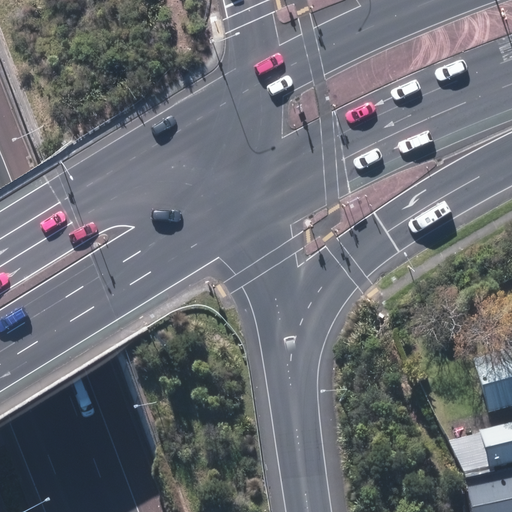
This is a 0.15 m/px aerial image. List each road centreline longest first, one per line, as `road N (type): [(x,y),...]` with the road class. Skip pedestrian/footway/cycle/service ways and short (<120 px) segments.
road 1 (secondary): [(258,203),(0,356)]
road 2 (motorway): [(511,164),(386,233),(348,263),(318,291),(288,345)]
road 3 (motorway): [(0,230),(79,511)]
road 4 (secondary): [(0,240),(251,94)]
road 5 (secondary): [(511,81),(427,111),(258,203)]
road 6 (secondary): [(251,94),(434,0)]
road 7 (motorway): [(0,334),(71,511)]
road 8 (motorway): [(288,345),(311,511)]
road 9 (motorway): [(258,203),(288,345)]
